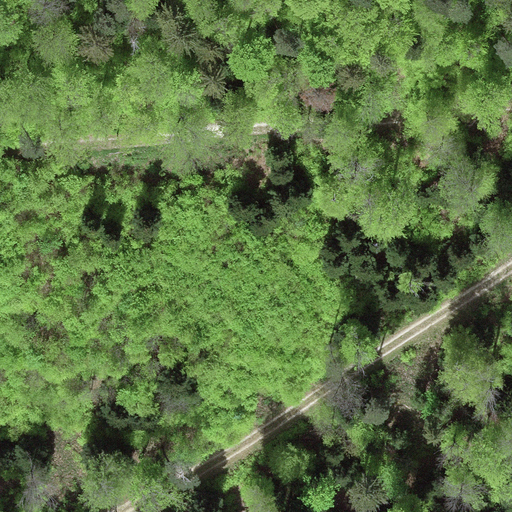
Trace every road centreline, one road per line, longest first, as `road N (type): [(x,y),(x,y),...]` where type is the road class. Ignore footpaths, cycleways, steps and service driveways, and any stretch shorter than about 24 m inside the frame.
road 1 (track): [(511,106),(0,144)]
road 2 (track): [(113,511),(511,270)]
